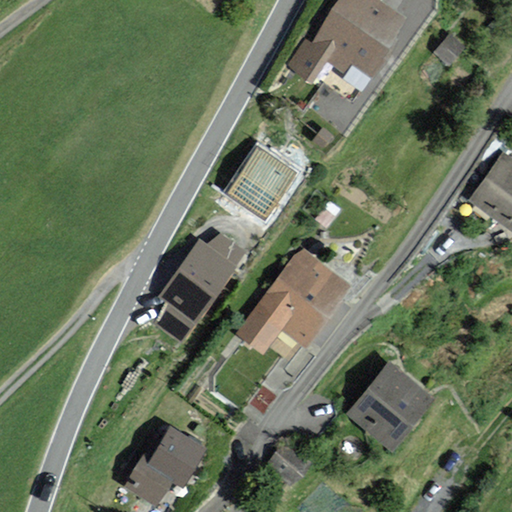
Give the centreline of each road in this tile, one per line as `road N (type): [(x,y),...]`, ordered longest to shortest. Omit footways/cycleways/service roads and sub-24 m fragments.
road 1 (tertiary): [(38,511),(130,295),(291,0)]
road 2 (residential): [(511,96),(405,254),(277,419),(236,511)]
road 3 (track): [(0,395),(109,280),(126,268),(144,269)]
